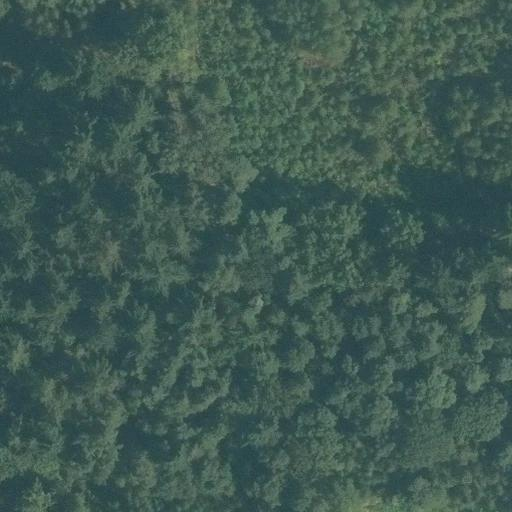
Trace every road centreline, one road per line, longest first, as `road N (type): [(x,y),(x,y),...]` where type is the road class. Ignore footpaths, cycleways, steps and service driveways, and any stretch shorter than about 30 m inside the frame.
road 1 (track): [(325,511),(125,0)]
road 2 (track): [(230,271),(511,217)]
